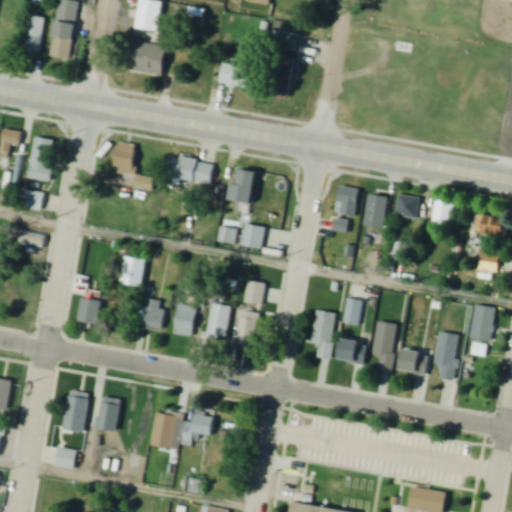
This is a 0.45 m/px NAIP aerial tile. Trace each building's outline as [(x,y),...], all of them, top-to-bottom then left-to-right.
[(165,4),(144,0),(142,0),(137,30),(159,35),(165,4)] [(78,3),(59,1),(53,60),(72,62),(78,3)] [(42,55),(45,19),(28,17),(24,53),(42,55)] [(299,36),(282,33),(279,49),(297,52),(299,36)] [(169,48),(145,45),(146,39),(137,38),(132,73),(164,78),(169,48)] [(289,99),(296,60),(280,57),(272,96),(289,99)] [(253,92),(257,71),(225,65),(220,85),(253,92)] [(364,115),(383,116),(385,79),(367,78),(364,115)] [(10,161),(11,147),(20,148),(22,134),(4,131),(0,159),(10,161)] [(54,141),(33,141),(33,183),(54,183),(54,141)] [(138,176),(138,145),(118,145),(118,176),(138,176)] [(212,187),(215,165),(172,159),(169,181),(212,187)] [(234,185),(230,202),(251,206),(256,174),(241,171),(238,185),(234,185)] [(336,216),(356,220),(363,193),(343,188),(336,216)] [(43,194),(28,195),(29,211),(44,210),(43,194)] [(390,200),(372,197),(367,227),(385,230),(390,200)] [(400,220),(420,220),(421,199),(400,199),(400,220)] [(433,222),(451,225),(454,205),(436,202),(433,222)] [(508,220),(478,217),(476,236),(506,239),(508,220)] [(349,223),(335,223),(335,235),(349,235),(349,223)] [(247,226),(244,248),(263,251),(267,229),(247,226)] [(239,232),(222,229),(220,242),(237,245),(239,232)] [(410,246),(396,245),(394,264),(408,265),(410,246)] [(500,255),(481,254),(480,273),(499,274),(500,255)] [(142,289),(145,260),(126,258),(123,287),(142,289)] [(103,303),(82,300),(79,322),(99,325),(103,303)] [(162,311),(163,302),(148,301),(146,331),(164,332),(166,311),(162,311)] [(234,309),(215,305),(209,339),(228,343),(234,309)] [(180,306),(175,335),(192,338),(198,309),(180,306)] [(494,344),(498,310),(477,308),(472,341),(494,344)] [(254,349),(263,317),(246,313),(237,345),(254,349)] [(318,313),(313,349),(320,349),(319,360),(332,362),(338,316),(318,313)] [(374,358),(382,360),(380,371),(393,372),(400,327),(380,323),(374,358)] [(462,337),(441,335),(437,370),(444,371),(443,382),(457,383),(462,337)] [(366,368),(369,346),(344,342),(341,364),(366,368)] [(430,354),(404,354),(404,375),(430,375),(430,354)] [(0,410),(8,413),(14,382),(0,379),(0,410)] [(91,395),(71,393),(66,431),(87,433),(91,395)] [(118,434),(124,401),(104,398),(99,430),(118,434)] [(213,438),(216,416),(197,413),(195,424),(187,423),(184,447),(196,448),(198,436),(213,438)] [(183,416),(156,415),(154,449),(181,450),(183,416)] [(55,465),(55,449),(42,449),(42,465),(55,465)] [(79,452),(60,449),(56,468),(76,472),(79,452)] [(203,495),(203,481),(190,481),(190,495),(203,495)] [(444,511),(448,494),(415,488),(411,507),(434,511),(444,511)] [(156,511),(168,511),(168,503),(157,502),(156,511)] [(356,511),(291,503),(289,511),(356,511)]
